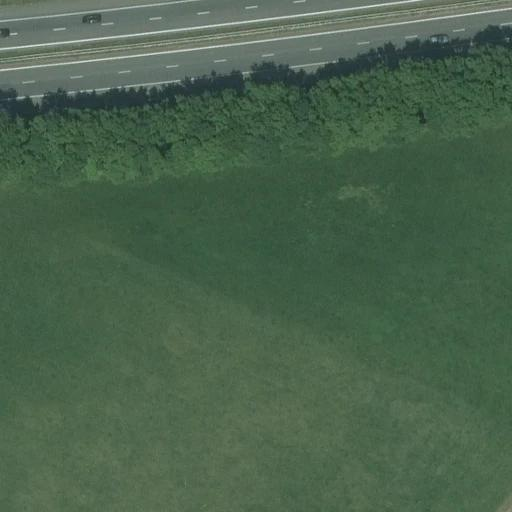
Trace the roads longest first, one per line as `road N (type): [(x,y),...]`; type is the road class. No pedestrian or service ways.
road 1 (motorway): [(0,86),(511,23)]
road 2 (motorway): [(327,0),(0,36)]
